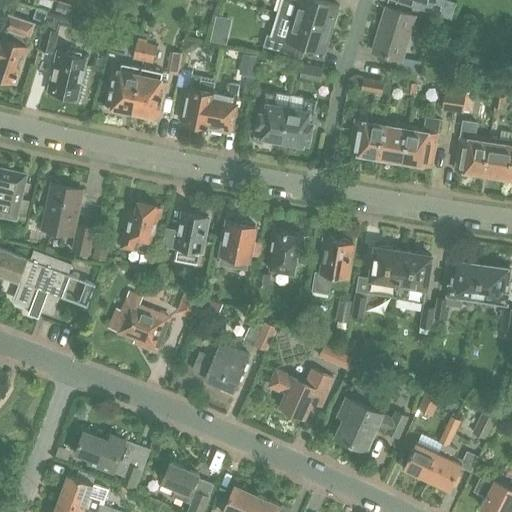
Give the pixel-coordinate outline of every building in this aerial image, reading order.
[(281,0),(278,11),(333,28),(340,4),(325,0),(281,0)] [(435,0),(432,12),(451,18),(456,1),(451,0),(435,0)] [(56,10),(68,14),(71,5),(59,1),(56,10)] [(386,6),(379,28),(409,37),(416,15),(413,14),(386,6)] [(33,18),(46,22),(48,11),(37,7),(33,18)] [(44,26),(39,48),(53,51),(61,13),(48,10),(48,11),(46,22),(45,26),(44,26)] [(325,51),(333,28),(278,11),(271,34),(267,33),(264,45),(293,54),(297,42),(325,51)] [(0,76),(15,82),(36,22),(9,13),(4,28),(5,29),(3,34),(2,34),(0,40),(0,76)] [(214,25),(210,41),(225,45),(230,26),(218,24),(214,23),(214,25)] [(379,28),(373,50),(398,58),(396,67),(409,70),(419,71),(422,61),(403,57),(409,37),(379,28)] [(138,39),(136,48),(134,57),(142,59),(146,41),(138,39)] [(146,41),(142,59),(154,61),(159,43),(146,41)] [(186,41),(184,51),(191,52),(196,49),(197,42),(186,41)] [(77,97),(86,57),(59,50),(49,91),(77,97)] [(253,70),(256,55),(247,54),(245,69),(253,70)] [(254,72),(265,74),(267,61),(256,60),(254,72)] [(120,69),(115,69),(108,105),(133,110),(141,66),(121,61),(120,69)] [(321,80),(323,66),(303,63),(300,76),(321,80)] [(141,66),(133,110),(159,115),(168,71),(141,66)] [(419,71),(409,70),(406,87),(405,90),(414,92),(416,92),(418,79),(419,71)] [(191,74),(183,119),(183,124),(200,127),(201,122),(207,123),(211,98),(215,78),(191,74)] [(383,92),(383,91),(391,93),(393,82),(384,81),(385,80),(364,76),(362,88),(383,92)] [(211,98),(207,123),(231,128),(239,84),(230,82),(227,101),(211,98)] [(447,87),(444,108),(453,110),(456,88),(447,87)] [(456,88),(453,110),(463,111),(464,110),(473,111),(475,99),(471,98),(472,91),(456,88)] [(266,89),(257,135),(283,140),(290,107),(275,104),(277,92),(266,89)] [(505,96),(495,94),(494,105),(504,107),(505,96)] [(290,107),(283,140),(308,144),(314,111),(316,99),(305,97),(303,109),(290,107)] [(409,128),(403,160),(424,164),(425,157),(428,155),(433,156),(440,118),(426,115),(424,130),(409,128)] [(350,151),(380,156),(386,124),(356,119),(350,151)] [(463,120),(461,136),(457,159),(462,160),(464,163),(463,169),(484,173),(489,140),(475,138),(477,122),(463,120)] [(386,124),(380,156),(403,160),(409,128),(386,124)] [(511,143),(489,140),(484,173),(509,176),(511,154),(511,143)] [(0,214),(16,218),(27,220),(31,200),(20,197),(25,173),(0,167),(0,214)] [(52,182),(43,227),(72,233),(82,188),(52,182)] [(152,250),(161,206),(138,201),(136,211),(130,210),(123,244),(152,250)] [(174,246),(178,247),(176,258),(197,262),(199,251),(202,251),(208,215),(184,210),(180,231),(177,230),(174,246)] [(221,254),(232,256),(231,263),(247,266),(249,260),(256,224),(228,219),(221,254)] [(78,221),(72,250),(90,254),(97,225),(78,221)] [(294,272),(301,232),(276,227),(270,262),(271,263),(270,268),(294,272)] [(350,259),(353,243),(327,239),(321,272),(322,272),(320,287),(330,289),(332,274),(349,277),(352,259),(350,259)] [(107,246),(95,244),(93,255),(105,258),(107,246)] [(387,287),(396,289),(403,250),(376,245),(369,291),(386,293),(387,287)] [(15,284),(20,286),(33,290),(47,252),(34,248),(30,258),(26,256),(0,246),(0,271),(17,278),(15,284)] [(403,250),(396,289),(398,289),(396,297),(425,301),(432,254),(403,250)] [(33,290),(20,286),(15,299),(31,305),(29,312),(39,316),(41,308),(53,313),(60,294),(66,296),(66,295),(64,295),(72,275),(73,276),(74,274),(69,273),(73,261),(47,252),(33,290)] [(448,292),(478,297),(483,262),(484,259),(471,257),(468,259),(459,258),(458,260),(454,283),(449,282),(448,292)] [(483,262),(478,297),(508,302),(509,291),(505,290),(508,266),(483,262)] [(272,272),(258,270),(256,283),(269,286),(272,272)] [(193,318),(202,294),(186,288),(176,312),(193,318)] [(157,348),(169,316),(138,304),(141,296),(130,292),(122,311),(116,309),(110,325),(144,339),(143,343),(157,348)] [(368,295),(356,293),(353,314),(364,316),(368,295)] [(350,322),(354,299),(340,296),(336,319),(350,322)] [(436,306),(434,317),(447,319),(450,298),(438,296),(436,306)] [(214,311),(217,303),(206,299),(203,307),(214,311)] [(433,327),(434,317),(436,306),(423,304),(420,326),(433,327)] [(500,327),(511,328),(511,306),(504,306),(500,327)] [(254,344),(263,348),(272,324),(265,320),(254,344)] [(234,389),(249,353),(221,342),(215,357),(201,351),(193,369),(207,374),(206,378),(234,389)] [(323,345),(318,355),(347,367),(352,357),(323,345)] [(314,367),(310,375),(307,382),(277,370),(271,384),(288,391),(281,406),(304,416),(311,401),(322,405),(334,376),(314,367)] [(410,381),(407,388),(422,394),(425,387),(410,381)] [(432,414),(442,393),(428,387),(418,408),(432,414)] [(399,436),(408,415),(396,410),(393,417),(383,412),(347,396),(339,415),(345,418),(337,436),(367,449),(378,423),(388,428),(387,430),(399,436)] [(486,438),(498,415),(484,409),(472,432),(486,438)] [(451,414),(445,427),(455,432),(461,419),(451,414)] [(444,442),(428,477),(451,488),(463,462),(453,458),(457,448),(450,445),(455,432),(445,427),(439,440),(444,442)] [(88,461),(115,470),(123,473),(119,482),(137,487),(144,468),(143,468),(151,447),(111,433),(110,438),(84,429),(76,452),(90,457),(88,461)] [(404,466),(428,477),(444,442),(439,440),(437,443),(432,441),(430,447),(416,441),(404,466)] [(202,511),(215,482),(198,475),(200,473),(171,460),(162,480),(177,487),(174,494),(192,501),(188,511),(202,511)] [(59,497),(94,511),(123,511),(124,511),(100,502),(101,499),(105,501),(110,487),(94,482),(69,472),(59,497)] [(491,511),(510,511),(511,508),(511,487),(483,473),(475,489),(487,496),(482,507),(491,511)] [(250,511),(259,494),(234,483),(228,497),(218,493),(210,511),(250,511)] [(250,511),(280,511),(279,511),(282,504),(259,494),(250,511)] [(94,511),(59,497),(54,511),(94,511)]
